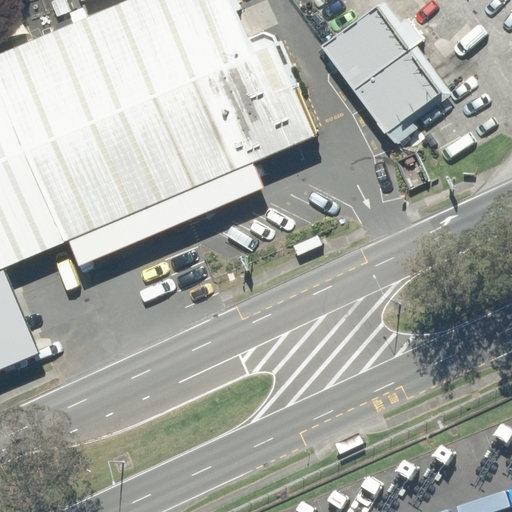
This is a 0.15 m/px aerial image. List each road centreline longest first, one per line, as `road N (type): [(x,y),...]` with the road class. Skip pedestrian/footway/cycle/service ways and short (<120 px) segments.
road 1 (primary): [(0,451),(328,302)]
road 2 (primary): [(362,390),(96,511)]
road 3 (primary): [(328,302),(511,218)]
road 4 (primary): [(511,325),(362,390)]
